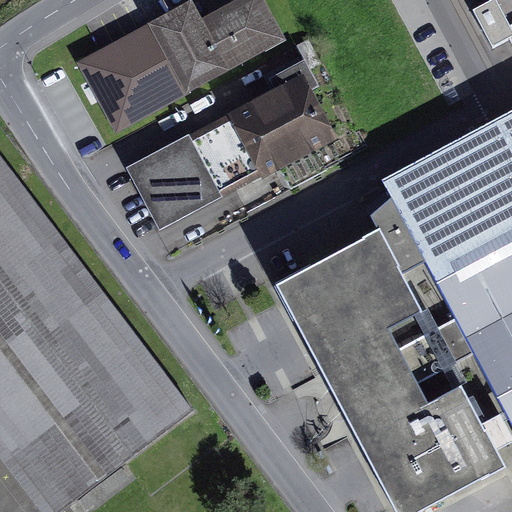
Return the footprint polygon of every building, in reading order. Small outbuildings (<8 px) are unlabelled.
[(287,41),(264,0),(237,0),(202,20),(230,72),(287,41)] [(511,53),(511,0),(480,0),(509,55),(511,53)] [(202,20),(191,2),(77,64),(116,135),(230,72),(202,20)] [(308,41),(297,46),(305,62),(306,64),(317,59),(308,41)] [(306,64),(305,62),(269,81),(274,91),(228,116),(261,180),(339,140),(313,91),(319,87),(306,64)] [(511,115),(383,186),(392,203),(507,420),(511,428),(511,115)] [(228,116),(127,169),(162,228),(261,180),(228,116)] [(54,511),(189,410),(0,163),(0,442),(53,511),(54,511)] [(393,511),(427,511),(506,473),(484,432),(507,420),(392,203),(372,219),(379,232),(275,288),(393,511)]
